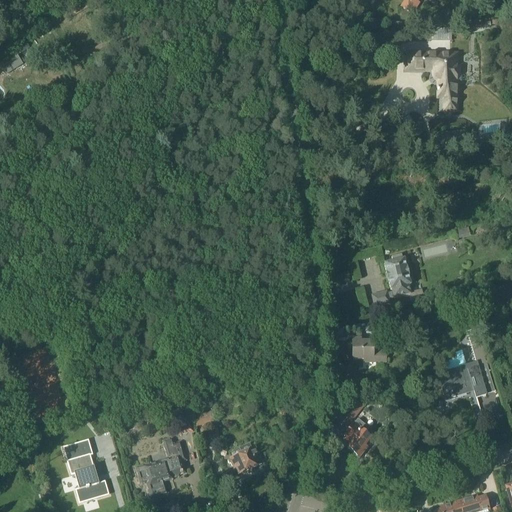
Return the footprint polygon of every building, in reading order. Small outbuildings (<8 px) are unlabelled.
[(409,14),(417,3),(412,0),(403,0),(399,7),(409,14)] [(490,28),(489,19),(469,22),(470,31),(490,28)] [(22,66),(17,56),(29,49),(25,44),(17,49),(18,51),(15,54),(14,53),(0,62),(0,69),(5,77),(22,66)] [(437,81),(438,82),(438,89),(437,90),(437,93),(438,93),(438,99),(444,99),(444,108),(455,108),(456,83),(452,83),(452,56),(407,55),(406,71),(432,71),(432,73),(432,75),(433,76),(433,78),(434,79),(435,80),(437,81)] [(468,148),(466,132),(437,136),(438,151),(468,148)] [(495,140),(487,141),(488,148),(495,148),(495,140)] [(467,229),(456,232),(458,241),(469,238),(467,229)] [(421,291),(410,294),(408,287),(410,286),(407,277),(408,277),(406,269),(405,269),(405,267),(406,267),(405,262),(404,262),(403,260),(402,261),(400,256),(391,258),(392,263),(383,265),(385,274),(387,282),(388,282),(390,291),(391,291),(392,293),(387,295),(386,292),(371,296),(374,308),(389,304),(388,300),(393,299),(393,300),(404,297),(405,298),(409,297),(411,303),(423,300),(421,291)] [(476,365),(448,373),(437,376),(445,403),(456,400),(455,399),(473,393),(475,399),(495,393),(481,345),(480,345),(473,321),(461,324),(463,330),(469,328),(475,347),(471,348),(476,365)] [(490,336),(497,334),(495,326),(488,328),(490,336)] [(373,352),(372,343),(352,344),(352,361),(364,361),(364,364),(385,363),(385,352),(373,352)] [(351,424),(363,408),(352,400),(340,416),(351,424)] [(179,437),(192,433),(189,420),(186,421),(182,410),(177,411),(179,417),(175,418),(177,424),(176,424),(179,437)] [(191,417),(194,428),(214,423),(211,412),(191,417)] [(366,428),(357,421),(343,437),(345,438),(340,444),(358,460),(367,449),(365,447),(371,440),(368,438),(370,435),(364,430),(366,428)] [(116,429),(119,437),(126,435),(123,427),(116,429)] [(174,444),(173,439),(161,442),(167,461),(151,465),(151,464),(134,468),(140,487),(145,485),(150,501),(160,498),(159,496),(166,494),(163,484),(172,481),(172,479),(186,475),(183,463),(187,462),(181,442),(174,444)] [(79,491),(75,492),(79,505),(109,496),(105,483),(99,485),(91,458),(93,457),(88,442),(63,449),(71,477),(74,476),(79,491)] [(251,450),(249,445),(229,454),(231,459),(228,461),(233,472),(235,471),(237,476),(261,465),(254,449),(251,450)] [(477,500),(476,497),(458,503),(460,511),(488,511),(485,498),(477,500)] [(437,511),(460,511),(458,503),(440,508),(440,511),(437,511)]
